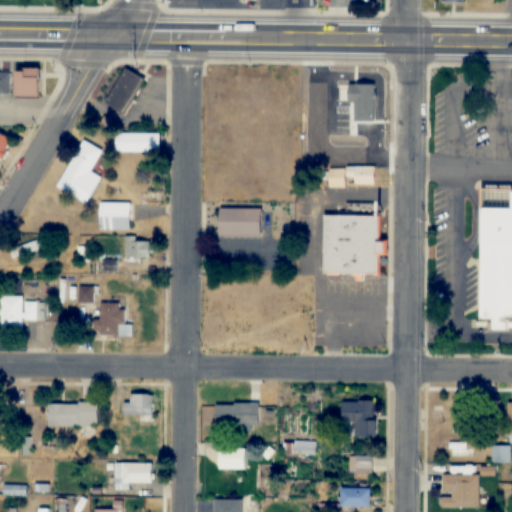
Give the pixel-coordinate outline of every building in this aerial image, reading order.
[(17,96),(17,69),(40,69),(40,96),(17,96)] [(108,69),(126,79),(105,114),(88,104),(108,69)] [(146,81),(127,69),(105,103),(124,116),(146,81)] [(0,93),(0,73),(11,73),(11,94),(0,93)] [(115,151),(115,133),(163,134),(162,152),(115,151)] [(0,134),(10,140),(0,157),(0,134)] [(91,172),(101,177),(86,202),(59,186),(73,161),(75,163),(88,142),(103,151),(91,172)] [(348,188),(348,185),(375,185),(375,167),(330,167),(330,188),(348,188)] [(511,188),(481,188),(480,323),(511,323),(511,188)] [(100,229),(100,204),(133,204),(133,229),(100,229)] [(201,242),(201,212),(246,212),(245,243),(201,242)] [(309,220),(362,220),(362,244),(372,244),(371,259),(363,259),(363,278),(348,278),(348,284),(340,284),(340,278),(308,277),(309,220)] [(13,257),(48,250),(45,240),(11,248),(13,257)] [(152,258),(152,240),(127,240),(127,258),(152,258)] [(73,304),(96,304),(96,287),(73,287),(73,304)] [(24,319),(23,327),(2,327),(2,297),(24,298),(24,302),(37,302),(37,319),(24,319)] [(120,311),(127,311),(127,323),(120,323),(120,336),(98,336),(99,303),(120,303),(120,311)] [(124,415),(124,405),(134,405),(134,394),(150,394),(150,404),(154,404),(154,415),(124,415)] [(356,403),(356,400),(377,401),(376,436),(356,436),(356,419),(344,419),(344,403),(356,403)] [(80,423),(80,427),(49,427),(49,403),(77,404),(77,401),(98,401),(97,423),(80,423)] [(216,426),(216,405),(259,404),(259,426),(216,426)] [(439,430),(438,452),(480,453),(480,425),(454,425),(454,430),(439,430)] [(294,454),(294,440),(316,441),(316,455),(294,454)] [(493,463),(511,463),(511,445),(493,445),(493,463)] [(220,469),(220,448),(247,448),(247,469),(220,469)] [(348,471),(348,456),(372,456),(372,471),(348,471)] [(116,488),(116,463),(146,463),(153,463),(153,482),(147,482),(147,488),(116,488)] [(480,508),(480,475),(443,475),(443,508),(480,508)] [(27,486),(8,486),(8,495),(27,495),(27,486)] [(340,506),(341,487),(372,488),(371,508),(340,506)] [(216,511),(216,499),(243,499),(243,511),(216,511)]
